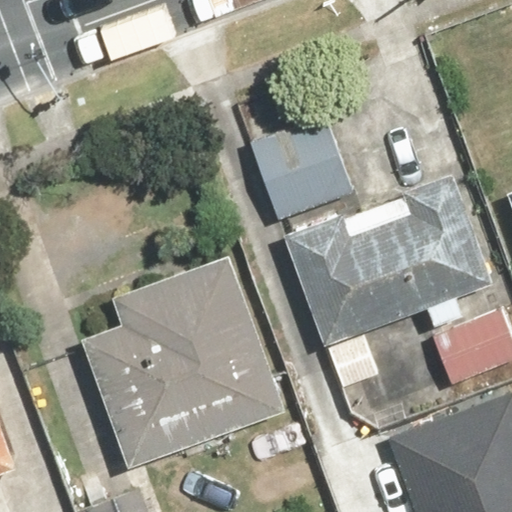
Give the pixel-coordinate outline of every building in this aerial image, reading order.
[(261,140),(287,215),(360,189),(334,114),(261,140)] [(290,225),(333,341),(505,277),(464,168),(417,185),(425,206),(361,230),(351,202),(290,225)] [(91,336),(138,464),(295,407),(238,252),(122,294),(132,321),(91,336)] [(511,315),(508,306),(440,333),(460,382),(511,361),(511,315)] [(511,511),(511,394),(397,435),(423,511),(511,511)] [(0,395),(0,475),(26,465),(0,395)] [(92,504),(95,511),(156,511),(146,484),(92,504)]
